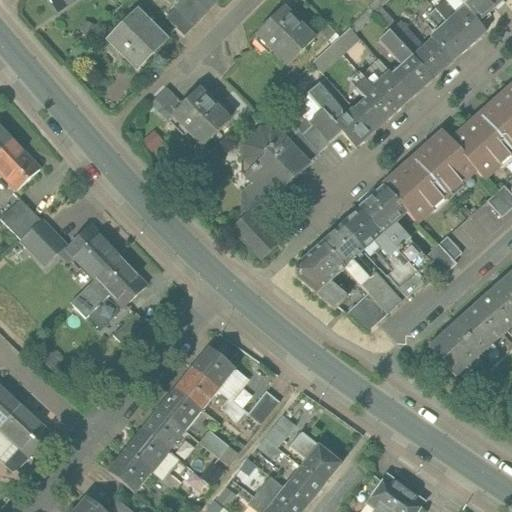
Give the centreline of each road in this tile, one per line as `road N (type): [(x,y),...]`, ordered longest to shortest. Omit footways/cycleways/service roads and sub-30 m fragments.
road 1 (secondary): [(511,493),(294,346),(220,279)]
road 2 (secondary): [(220,279),(112,169),(0,32)]
road 3 (residential): [(511,37),(296,219)]
road 4 (residential): [(220,279),(87,436)]
road 5 (unknown): [(301,387),(206,511)]
road 6 (residential): [(511,239),(411,322)]
road 7 (residential): [(0,348),(87,436)]
